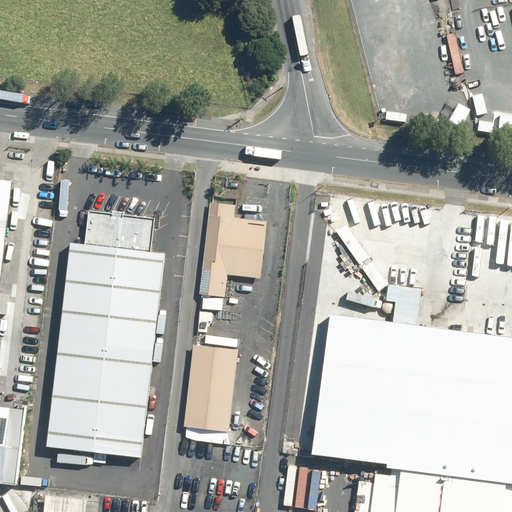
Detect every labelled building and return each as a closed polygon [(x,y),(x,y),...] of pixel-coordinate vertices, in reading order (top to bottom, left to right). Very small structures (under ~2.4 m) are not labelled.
[(0,179),(0,481),(18,483),(26,409),(0,406),(0,292),(13,181),(0,179)] [(226,296),(228,274),(261,278),(268,221),(235,217),(236,205),(210,202),(200,293),(226,296)] [(165,253),(151,251),(155,217),(89,210),(85,243),(71,242),(48,445),(142,456),(165,253)] [(388,294),(387,300),(396,302),(394,322),(417,325),(422,289),(389,284),(388,294)] [(511,511),(511,336),(417,325),(394,322),(331,315),(314,452),(390,462),(389,465),(394,466),(393,474),(376,472),(371,511),(511,511)] [(239,350),(195,345),(185,426),(229,431),(239,350)] [(86,511),(88,499),(47,494),(44,511),(86,511)]
